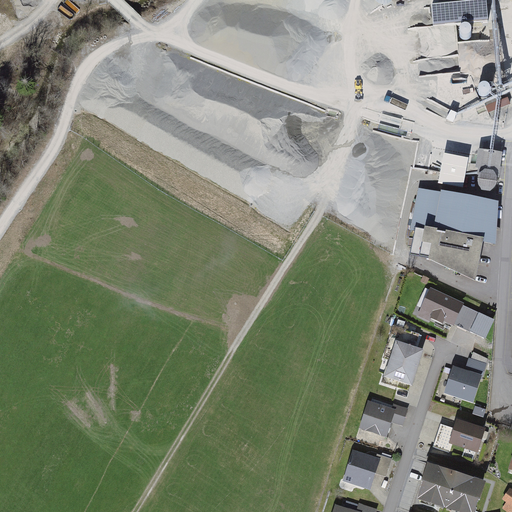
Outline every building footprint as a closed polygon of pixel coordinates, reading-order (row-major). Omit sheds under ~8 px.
[(491,0),(497,97),(497,99),(501,98),(500,91),(495,0),(491,0)] [(473,35),(489,35),(488,6),(433,8),(434,35),(463,33),(463,41),(473,41),(473,35)] [(500,110),(510,105),(507,96),(511,94),(511,85),(500,91),(501,98),(497,99),(497,104),(487,108),(489,113),(496,111),(500,110)] [(479,90),(478,92),(478,94),(479,96),(481,98),(483,99),(485,99),(487,98),(488,97),(489,96),(490,95),(490,93),(490,91),(489,89),(488,88),(486,87),(484,87),(482,87),(480,89),(479,90)] [(497,104),(497,99),(497,97),(493,98),(490,95),(489,96),(488,97),(491,99),(455,114),(453,113),(448,122),(453,124),(458,116),(494,101),(497,104)] [(500,110),(496,111),(491,147),(495,148),(500,110)] [(496,179),(501,149),(495,148),(491,147),(484,147),(479,177),(483,174),(489,173),(493,175),(496,179)] [(463,192),(470,165),(444,159),(438,186),(463,192)] [(497,184),(496,179),(493,175),(489,173),(483,174),(479,177),(478,180),(478,185),(479,187),(482,190),(485,192),(490,192),(493,190),(495,188),(497,184)] [(504,206),(419,189),(411,233),(416,233),(414,255),(480,285),(488,247),(502,249),(504,206)] [(480,316),(431,293),(419,320),(443,331),(445,326),(454,330),(455,328),(471,336),(480,316)] [(411,394),(423,359),(395,349),(382,384),(411,394)] [(469,362),(465,376),(483,382),(487,368),(469,362)] [(465,376),(453,372),(445,400),(473,409),(483,382),(465,376)] [(392,413),(368,406),(360,435),(388,443),(393,428),(396,415),(392,413)] [(396,415),(393,428),(404,431),(409,413),(393,408),(392,413),(396,415)] [(486,434),(457,426),(455,433),(450,449),(453,450),(479,458),(486,434)] [(450,449),(455,433),(440,428),(433,452),(451,458),(453,450),(450,449)] [(377,462),(353,454),(343,486),(371,494),(376,478),(381,463),(377,462)] [(381,463),(376,478),(386,481),(392,464),(378,459),(377,462),(381,463)] [(485,490),(427,471),(416,508),(428,511),(475,511),(476,510),(478,510),(485,490)]
